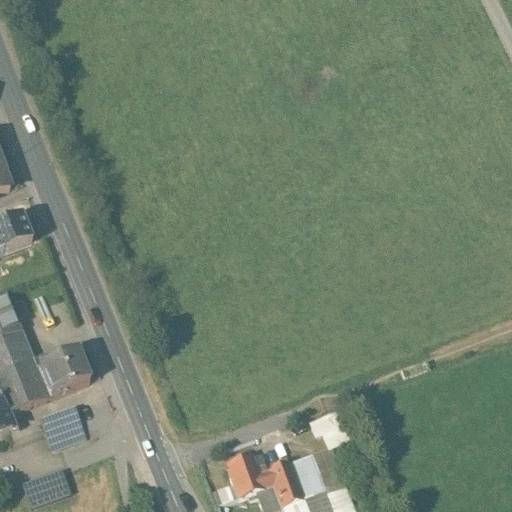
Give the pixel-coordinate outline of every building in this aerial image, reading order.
[(0,198),(9,195),(0,173),(0,198)] [(0,261),(30,250),(20,224),(0,231),(0,261)] [(3,302),(0,303),(0,347),(18,340),(3,302)] [(0,347),(0,409),(6,423),(51,406),(34,367),(30,368),(18,340),(0,347)] [(48,361),(34,367),(51,406),(88,390),(76,359),(59,366),(56,361),(50,364),(48,361)] [(6,424),(6,423),(0,409),(0,440),(8,437),(4,425),(6,424)] [(40,425),(51,454),(83,443),(72,414),(40,425)] [(327,455),(330,453),(354,443),(343,417),(327,424),(309,429),(314,440),(320,438),(327,455)] [(309,462),(323,498),(300,506),(286,511),(352,511),(330,453),(327,455),(309,462)] [(279,511),(286,511),(300,506),(287,471),(266,480),(259,461),(226,474),(237,506),(246,503),(272,494),(279,511)] [(309,462),(287,471),(300,506),(323,498),(309,462)] [(261,511),(279,511),(272,494),(246,503),(248,510),(260,506),(261,511)]
